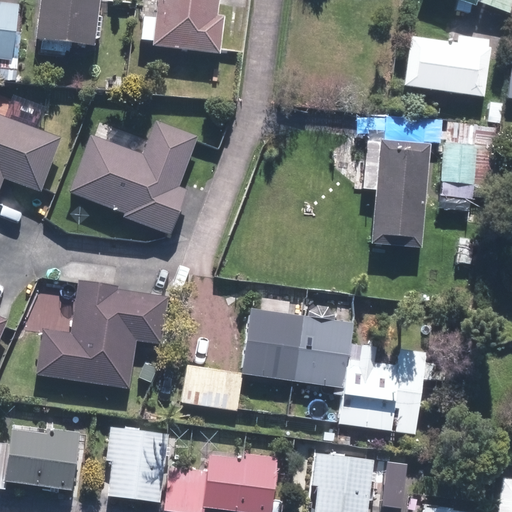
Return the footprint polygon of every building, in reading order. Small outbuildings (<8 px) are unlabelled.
[(35,0),(30,43),(90,50),(95,0),(35,0)] [(147,47),(146,51),(216,60),(221,20),(213,19),(215,0),(152,0),(150,20),(140,19),(137,45),(147,47)] [(435,0),(472,11),(473,8),(509,19),(511,0),(435,0)] [(16,5),(0,3),(0,64),(9,66),(16,5)] [(405,41),(398,91),(479,102),(486,44),(451,39),(450,47),(405,41)] [(58,142),(0,119),(0,187),(2,183),(37,196),(58,142)] [(435,122),(401,120),(399,143),(434,145),(435,122)] [(87,137),(64,197),(118,217),(116,221),(165,240),(183,193),(175,190),(194,140),(150,123),(137,156),(87,137)] [(440,124),(436,185),(477,188),(482,127),(440,124)] [(427,147),(362,141),(357,192),(369,193),(364,248),(416,253),(427,147)] [(37,331),(30,379),(125,393),(132,346),(157,349),(165,297),(73,284),(66,335),(37,331)] [(351,324),(243,310),(234,377),(338,390),(333,428),(413,438),(424,354),(348,344),(351,324)] [(34,352),(5,341),(0,354),(0,366),(24,376),(34,352)] [(163,436),(105,429),(101,463),(107,463),(103,501),(156,506),(163,436)] [(0,445),(0,492),(2,493),(3,486),(68,494),(75,434),(42,430),(41,437),(6,433),(4,446),(0,445)] [(363,511),(370,463),(310,455),(305,489),(311,490),(308,511),(363,511)] [(165,468),(159,511),(200,511),(209,511),(267,511),(274,460),(242,456),(241,463),(203,458),(201,473),(165,468)] [(406,511),(406,461),(373,461),(372,511),(406,511)] [(511,511),(511,482),(496,481),(492,511),(511,511)]
